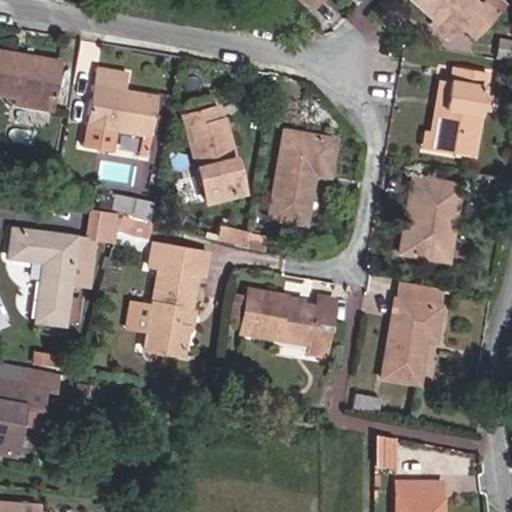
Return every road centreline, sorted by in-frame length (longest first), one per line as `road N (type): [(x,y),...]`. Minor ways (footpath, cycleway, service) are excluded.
road 1 (residential): [(0,1),(338,63)]
road 2 (residential): [(338,63),(381,133),(362,246),(354,262),(301,264)]
road 3 (residential): [(511,328),(488,408),(506,511)]
